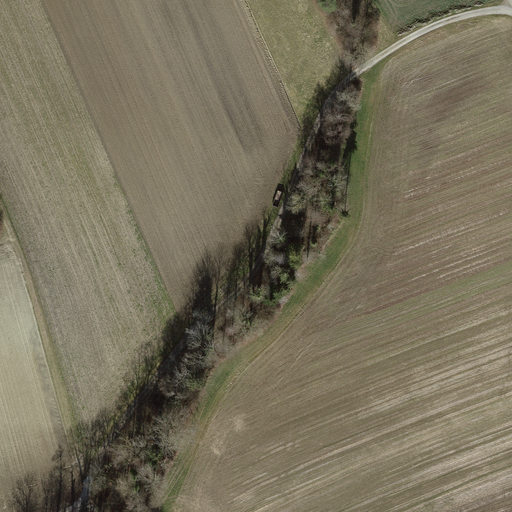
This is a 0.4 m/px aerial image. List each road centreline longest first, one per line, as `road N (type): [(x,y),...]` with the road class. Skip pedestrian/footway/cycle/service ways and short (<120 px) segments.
road 1 (track): [(82,502),(123,423),(253,275),(318,121),(342,84),(423,29),(511,9)]
road 2 (track): [(0,241),(16,248),(88,484)]
